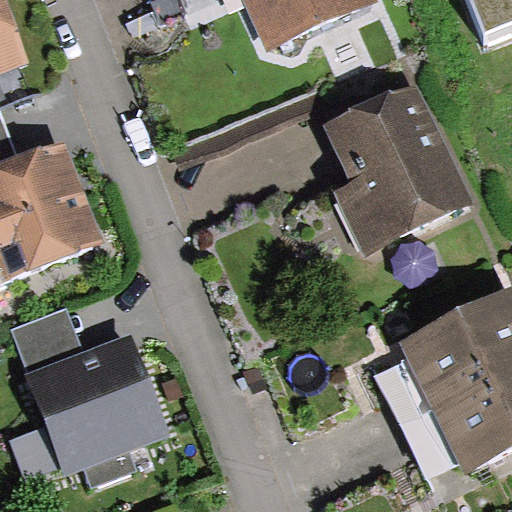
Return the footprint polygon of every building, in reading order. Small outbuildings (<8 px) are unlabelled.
[(247,0),(267,47),(378,1),(377,0),(247,0)] [(511,0),(465,0),(481,41),(511,29),(511,0)] [(0,72),(19,65),(0,20),(0,72)] [(365,245),(470,198),(420,87),(330,127),(353,177),(338,184),(365,245)] [(0,185),(17,179),(0,137),(0,185)] [(17,179),(0,185),(0,293),(95,255),(56,162),(17,179)] [(455,469),(511,441),(511,296),(399,350),(455,469)] [(28,394),(83,372),(59,314),(4,336),(28,394)] [(158,443),(122,356),(83,372),(28,394),(63,482),(158,443)]
